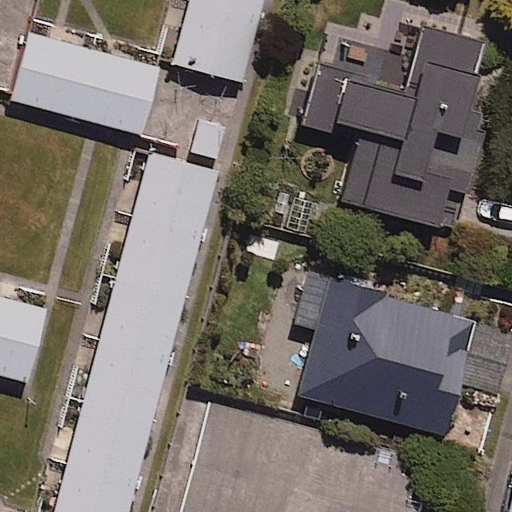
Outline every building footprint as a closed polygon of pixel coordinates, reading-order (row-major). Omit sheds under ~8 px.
[(263,0),(191,0),(173,64),(241,83),(263,0)] [(489,46),(420,28),(412,59),(326,37),(302,125),(358,140),(341,204),(439,230),(449,192),(469,198),(481,152),(462,147),(489,46)] [(159,69),(28,35),(11,101),(142,135),(159,69)] [(128,511),(217,175),(150,157),(56,511),(128,511)] [(511,341),(511,331),(331,280),(298,396),(448,438),(462,389),(496,399),(511,341)] [(47,313),(0,299),(0,376),(27,384),(47,313)] [(419,511),(423,500),(400,494),(409,459),(310,432),(311,426),(212,399),(181,511),(419,511)]
